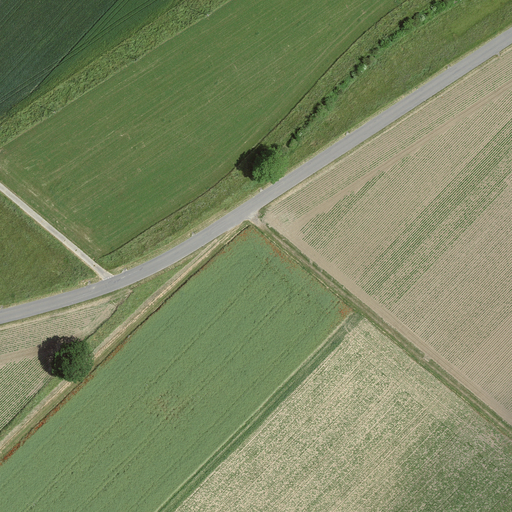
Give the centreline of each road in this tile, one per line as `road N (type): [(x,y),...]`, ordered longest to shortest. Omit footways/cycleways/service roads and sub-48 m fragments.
road 1 (tertiary): [(0,316),(115,283),(181,251),(511,35)]
road 2 (track): [(246,209),(511,431)]
